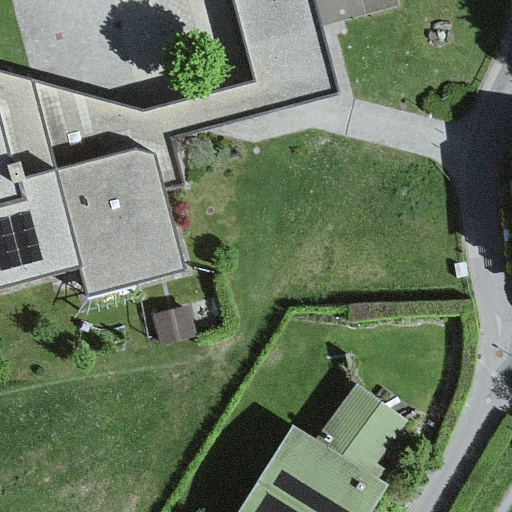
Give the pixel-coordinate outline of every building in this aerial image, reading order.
[(228,0),(252,85),(141,117),(31,87),(57,177),(138,154),(156,159),(165,193),(180,189),(169,142),(335,99),(308,0),(228,0)] [(0,299),(80,278),(87,302),(187,275),(165,193),(156,159),(138,154),(57,177),(31,87),(0,78),(0,299)] [(188,308),(152,315),(158,349),(195,342),(188,308)] [(410,425),(352,390),(315,450),(373,486),(410,425)] [(315,450),(286,432),(236,511),(371,511),(383,493),(373,486),(315,450)]
